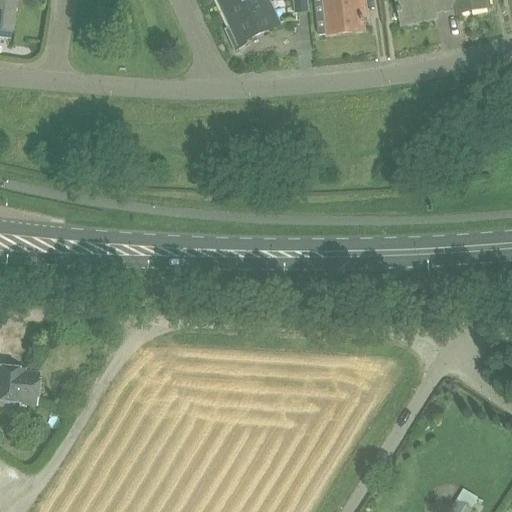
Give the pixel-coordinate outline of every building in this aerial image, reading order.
[(0,0),(0,27),(12,29),(15,0),(0,0)] [(216,0),(222,11),(247,0),(216,0)] [(268,0),(247,0),(222,11),(230,27),(223,30),(234,54),(247,45),(245,40),(280,25),(268,0)] [(292,0),(294,14),(309,13),(307,0),(292,0)] [(323,0),(323,3),(314,3),(317,35),(364,31),(360,0),(323,0)] [(444,11),(441,0),(396,0),(401,26),(435,19),(434,13),(444,11)] [(441,0),(444,11),(455,9),(456,15),(489,8),(487,0),(441,0)] [(0,409),(10,410),(11,400),(21,401),(21,404),(35,405),(37,375),(21,374),(22,370),(0,367),(0,409)] [(448,511),(470,511),(472,510),(455,500),(448,511)]
